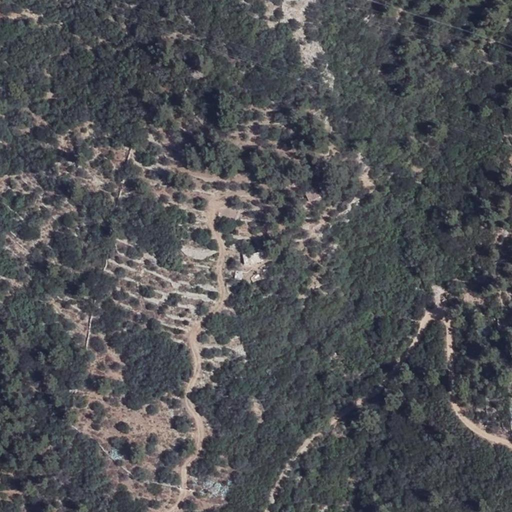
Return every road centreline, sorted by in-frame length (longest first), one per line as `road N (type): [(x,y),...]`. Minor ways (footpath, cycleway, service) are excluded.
road 1 (track): [(511,448),(479,436),(457,413),(449,322),(439,312),(426,317),(390,381),(314,432),(281,474),(270,511)]
road 2 (track): [(167,511),(181,500),(201,435),(190,397),(193,343),(221,292),(215,205)]
